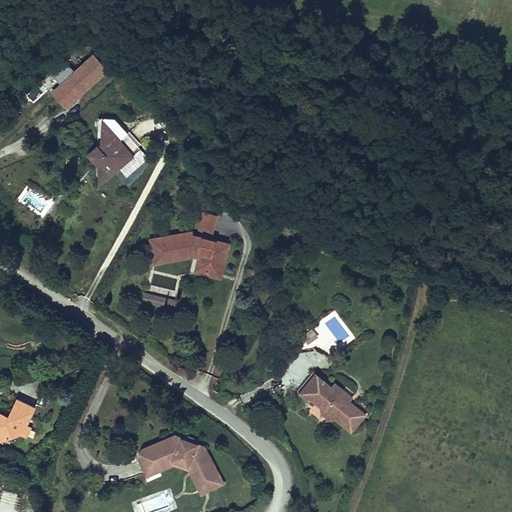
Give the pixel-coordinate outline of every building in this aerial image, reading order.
[(51,73),(64,87),(55,96),(66,108),(110,68),(94,50),(74,68),(66,59),(51,73)] [(142,147),(116,116),(108,123),(111,127),(123,141),(123,147),(113,155),(120,164),(142,147)] [(106,155),(110,152),(104,144),(105,133),(111,127),(108,123),(105,119),(99,149),(93,154),(101,163),(102,164),(108,158),(106,155)] [(120,164),(113,155),(123,147),(123,141),(111,127),(105,133),(104,144),(110,152),(106,155),(108,158),(102,164),(101,163),(99,175),(102,179),(120,164)] [(128,174),(150,157),(142,147),(120,164),(128,174)] [(166,239),(151,242),(153,253),(160,251),(162,262),(172,260),(171,253),(178,251),(179,255),(196,251),(197,248),(204,250),(203,252),(206,253),(205,258),(201,258),(199,267),(220,272),(225,252),(229,253),(231,243),(195,235),(194,230),(166,236),(166,239)] [(171,253),(172,260),(196,255),(201,258),(205,258),(206,253),(203,252),(204,250),(197,248),(196,251),(179,255),(178,251),(171,253)] [(160,251),(153,253),(155,263),(162,262),(160,251)] [(220,272),(199,267),(197,272),(224,279),(231,253),(229,253),(225,252),(220,272)] [(157,296),(144,293),(142,300),(155,304),(157,296)] [(308,344),(318,336),(313,329),(303,337),(308,344)] [(313,399),(327,382),(317,374),(300,393),(310,401),(313,399)] [(327,382),(313,399),(322,407),(336,419),(353,434),(367,417),(351,403),(343,395),(347,390),(338,382),(333,388),(327,382)] [(356,398),(347,390),(343,395),(351,403),(356,398)] [(35,407),(18,399),(10,416),(0,411),(0,434),(8,432),(11,440),(23,435),(27,437),(32,427),(26,424),(35,407)] [(329,423),(336,419),(322,407),(322,417),(329,423)] [(0,443),(11,440),(8,432),(0,434),(0,443)] [(226,484),(208,447),(200,444),(186,438),(176,433),(171,436),(174,441),(151,452),(146,449),(143,459),(150,475),(160,470),(157,465),(178,454),(201,466),(209,483),(213,481),(217,488),(226,484)] [(192,435),(186,438),(200,444),(199,438),(192,435)] [(171,436),(146,449),(151,452),(174,441),(171,436)] [(157,465),(160,470),(179,460),(196,470),(207,493),(217,488),(213,481),(209,483),(201,466),(178,454),(157,465)]
